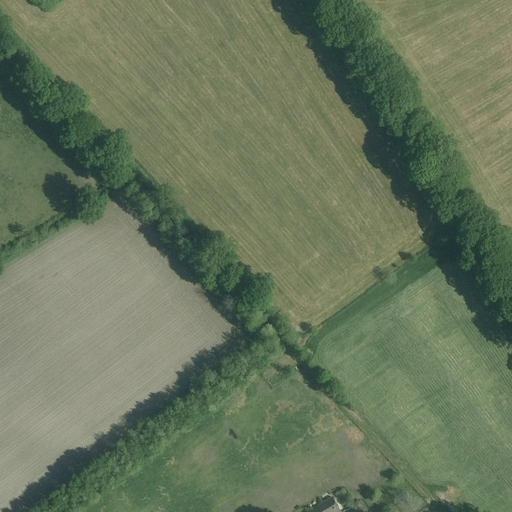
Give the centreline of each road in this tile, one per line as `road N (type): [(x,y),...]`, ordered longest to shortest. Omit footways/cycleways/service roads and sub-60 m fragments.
road 1 (track): [(328,0),(511,291)]
road 2 (track): [(269,324),(444,511)]
